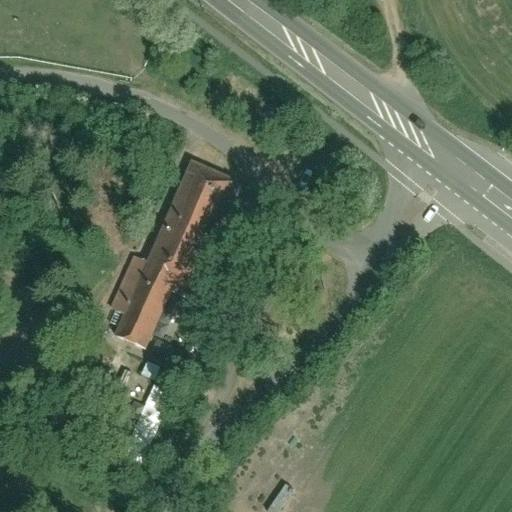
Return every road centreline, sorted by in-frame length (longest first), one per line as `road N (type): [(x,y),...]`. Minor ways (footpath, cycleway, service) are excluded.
road 1 (unclassified): [(421,199),(340,320),(205,453),(177,511)]
road 2 (secondary): [(233,0),(446,169)]
